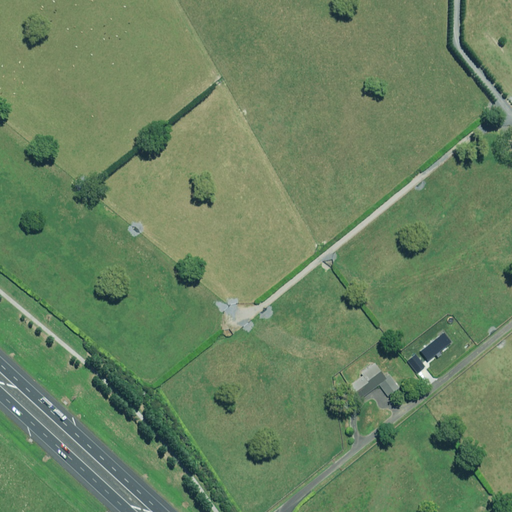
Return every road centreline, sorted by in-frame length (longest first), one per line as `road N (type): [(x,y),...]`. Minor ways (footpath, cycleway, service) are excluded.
road 1 (motorway): [(0,362),(161,511)]
road 2 (motorway): [(127,511),(0,393)]
